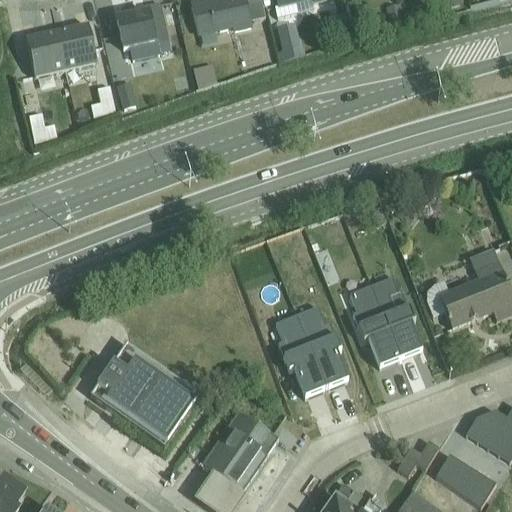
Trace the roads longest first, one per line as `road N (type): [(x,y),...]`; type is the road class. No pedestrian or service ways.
road 1 (primary): [(511,59),(279,129),(0,231)]
road 2 (primary): [(0,282),(218,199),(511,111)]
road 3 (residential): [(283,511),(334,448),(511,379)]
road 4 (tertiary): [(0,412),(134,511)]
